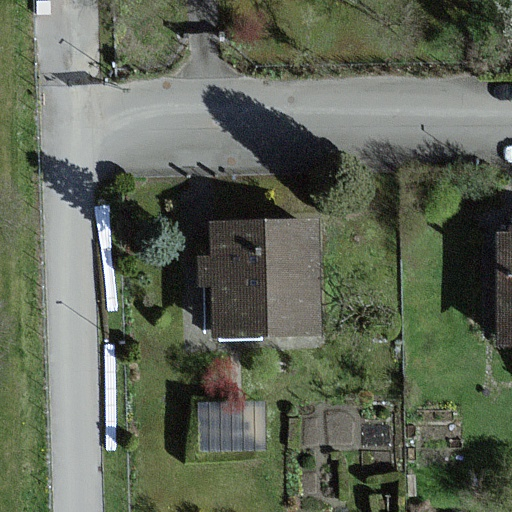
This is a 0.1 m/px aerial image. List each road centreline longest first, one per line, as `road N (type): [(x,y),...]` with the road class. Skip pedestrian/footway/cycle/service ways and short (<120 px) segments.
road 1 (residential): [(61,119),(511,113)]
road 2 (residential): [(61,119),(73,511)]
